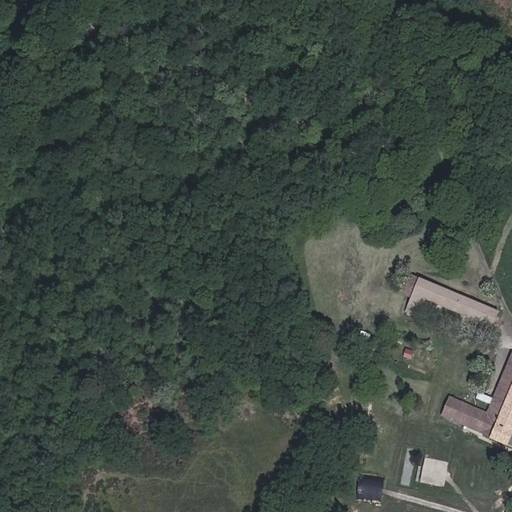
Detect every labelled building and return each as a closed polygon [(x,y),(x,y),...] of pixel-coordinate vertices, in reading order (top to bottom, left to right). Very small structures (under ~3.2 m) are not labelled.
[(499,312),(406,273),(397,293),(412,299),(406,313),(418,318),(425,300),(492,328),(499,312)] [(413,360),(416,350),(407,347),(404,357),(413,360)] [(501,415),(511,388),(511,354),(489,409),(501,415)] [(511,388),(501,415),(491,438),(511,447),(511,388)] [(491,437),(501,415),(489,409),(487,414),(450,398),(442,416),(459,423),(460,420),(461,420),(461,421),(461,422),(462,423),(463,424),(464,424),(465,424),(466,424),(466,423),(467,423),(467,422),(472,424),(470,428),(479,432),(491,437)] [(460,420),(459,423),(470,428),(472,424),(467,422),(467,423),(466,423),(466,424),(465,424),(464,424),(463,424),(462,423),(461,422),(461,421),(461,420),(460,420)] [(422,483),(445,485),(447,460),(424,458),(422,483)] [(383,501),(385,478),(363,476),(361,499),(383,501)]
